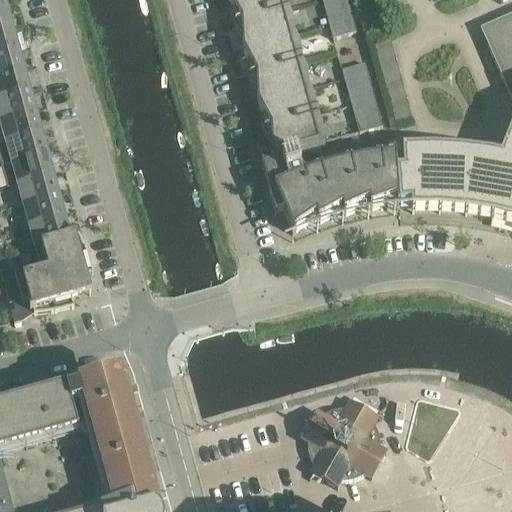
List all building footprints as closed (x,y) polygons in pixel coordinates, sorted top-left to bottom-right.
[(228,0),(241,25),(281,13),(277,0),(228,0)] [(321,0),(333,42),(356,35),(346,0),(321,0)] [(0,13),(0,35),(13,32),(13,29),(12,29),(10,22),(11,22),(10,19),(7,11),(0,13)] [(241,25),(243,53),(289,40),(281,13),(241,25)] [(0,35),(0,57),(19,53),(16,44),(17,44),(16,42),(14,35),(13,32),(0,35)] [(493,215),(511,220),(511,36),(487,48),(511,103),(511,145),(502,168),(488,165),(489,160),(460,156),(432,154),(404,155),(404,156),(402,156),(402,168),(396,169),(399,210),(412,209),(439,209),(466,211),(493,215)] [(243,53),(256,78),(296,67),(289,40),(243,53)] [(412,121),(390,43),(374,48),(396,125),(412,121)] [(0,57),(0,80),(25,73),(24,70),(24,71),(22,63),(21,61),(19,53),(0,57)] [(256,78),(257,106),(303,93),(296,67),(256,78)] [(342,73),(359,136),(382,130),(365,67),(342,73)] [(0,80),(0,102),(30,94),(28,86),(28,83),(27,84),(25,76),(26,76),(25,73),(0,80)] [(257,106),(270,131),(311,120),(303,93),(257,106)] [(0,102),(0,125),(37,115),(36,112),(35,112),(33,105),(34,105),(33,102),(30,94),(0,102)] [(0,125),(6,146),(42,136),(40,128),(39,125),(37,118),(37,115),(0,125)] [(318,227),(318,226),(304,181),(303,181),(295,154),(318,148),(311,120),(270,131),(272,158),(264,160),(265,162),(270,161),(278,191),(274,193),(293,238),(296,237),(295,235),(316,221),(318,227)] [(6,146),(11,167),(48,157),(47,154),(45,147),(45,146),(44,144),(42,136),(6,146)] [(11,167),(17,188),(53,177),(51,169),(51,167),(50,167),(48,160),(49,159),(48,157),(11,167)] [(400,211),(399,210),(396,169),(395,162),(364,166),(369,207),(370,213),(396,204),(397,211),(400,211)] [(344,219),(369,207),(364,166),(333,172),(342,213),(344,219)] [(318,226),(342,213),(333,172),(304,181),(318,226)] [(17,188),(23,208),(59,198),(59,195),(58,195),(56,188),(57,188),(56,186),(53,177),(17,188)] [(23,208),(29,229),(65,219),(63,211),(62,208),(60,201),(59,198),(23,208)] [(29,229),(34,250),(75,239),(75,236),(70,237),(68,230),(68,227),(67,227),(65,219),(29,229)] [(75,239),(34,250),(39,268),(14,275),(14,276),(2,279),(4,286),(7,285),(9,292),(6,293),(10,307),(13,306),(15,313),(11,314),(14,327),(23,324),(22,316),(30,314),(30,315),(33,314),(34,318),(37,317),(51,315),(51,316),(55,315),(57,315),(57,314),(71,311),(74,310),(73,309),(70,304),(72,303),(82,293),(82,292),(86,278),(86,276),(91,276),(92,277),(93,276),(92,273),(88,260),(87,257),(86,254),(85,254),(80,241),(79,238),(75,239)] [(15,259),(18,269),(22,268),(35,264),(32,255),(20,258),(15,259)] [(0,263),(0,274),(8,272),(6,262),(0,263)] [(67,396),(67,394),(66,393),(0,410),(0,511),(155,511),(156,509),(156,501),(152,495),(146,490),(148,487),(149,483),(149,479),(149,477),(148,474),(147,471),(145,468),(142,466),(139,464),(140,460),(141,457),(141,453),(141,450),(140,447),(139,445),(138,442),(136,440),(134,438),(131,437),(133,434),(134,432),(134,429),(134,426),(134,423),(133,421),(132,418),(130,416),(128,414),(126,412),(124,410),(125,408),(126,405),(127,402),(127,399),(126,397),(126,394),(125,391),(121,387),(117,384),(113,382),(107,382),(105,382),(102,383),(99,384),(97,385),(95,387),(93,389),(67,396)] [(338,413),(334,414),(344,449),(378,439),(377,435),(375,431),(373,428),(377,422),(378,421),(350,405),(350,406),(350,407),(347,413),(342,413),(338,413)] [(439,410),(412,409),(411,422),(439,423),(439,410)] [(308,454),(309,458),(344,449),(334,414),(330,415),(327,417),(323,419),(317,416),(317,415),(316,415),(300,442),(301,443),(302,442),(308,446),(308,450),(308,454)] [(210,452),(236,449),(234,432),(208,435),(210,452)] [(378,439),(344,449),(353,483),(357,482),(361,480),(365,478),(371,482),(370,482),(372,483),(387,455),(386,455),(380,452),(380,447),(379,443),(378,439)] [(405,461),(413,463),(409,482),(424,485),(432,444),(410,439),(405,461)] [(344,449),(309,458),(310,462),(312,466),(314,469),(311,476),(310,475),(310,476),(337,492),(338,491),(337,491),(341,485),(345,485),(349,484),(353,483),(344,449)]
